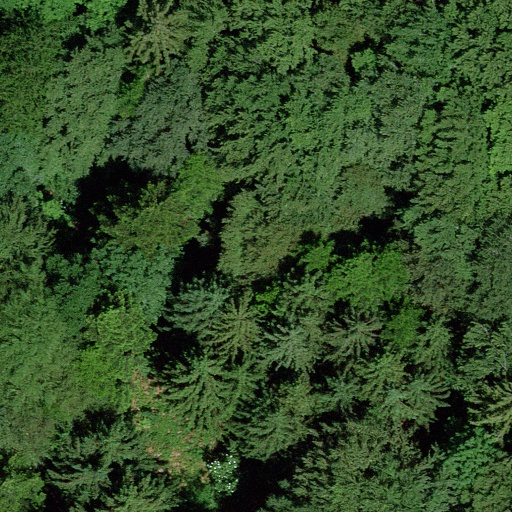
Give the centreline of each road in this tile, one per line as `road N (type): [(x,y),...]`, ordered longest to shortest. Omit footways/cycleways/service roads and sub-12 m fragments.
road 1 (track): [(511,1),(386,27),(153,47),(0,79)]
road 2 (track): [(511,263),(459,466),(437,511)]
